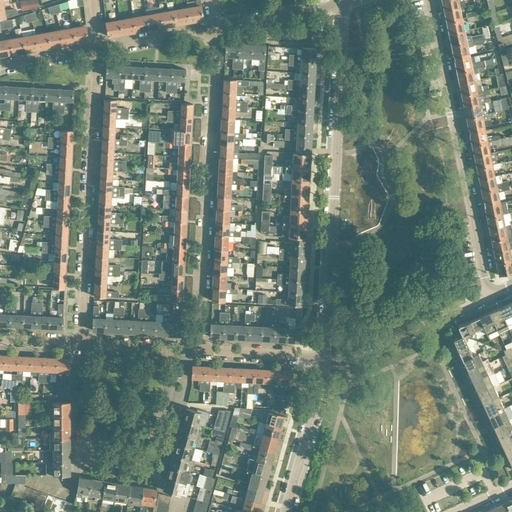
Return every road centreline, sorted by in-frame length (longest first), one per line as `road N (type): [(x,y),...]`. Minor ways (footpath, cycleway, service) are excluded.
road 1 (unclassified): [(323,357),(340,3)]
road 2 (residential): [(200,351),(215,26)]
road 3 (residential): [(491,293),(429,0)]
road 4 (residential): [(80,345),(97,47)]
road 5 (residential): [(76,454),(149,460),(176,350)]
road 6 (unclassified): [(284,511),(323,357)]
road 7 (residential): [(215,26),(340,3)]
road 8 (residential): [(323,357),(200,351)]
